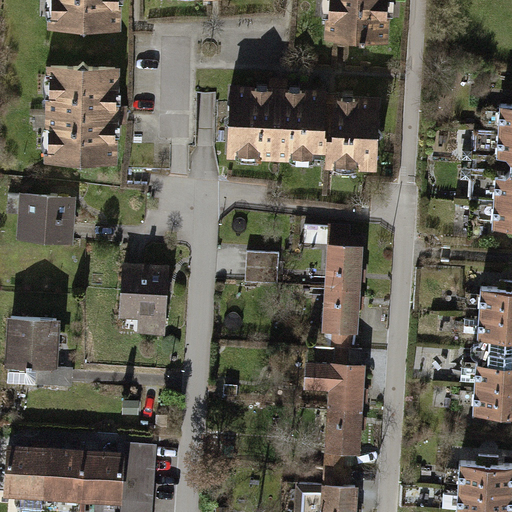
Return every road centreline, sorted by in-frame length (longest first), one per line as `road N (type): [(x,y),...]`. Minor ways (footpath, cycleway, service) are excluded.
road 1 (residential): [(386,511),(418,0)]
road 2 (residential): [(189,511),(200,196)]
